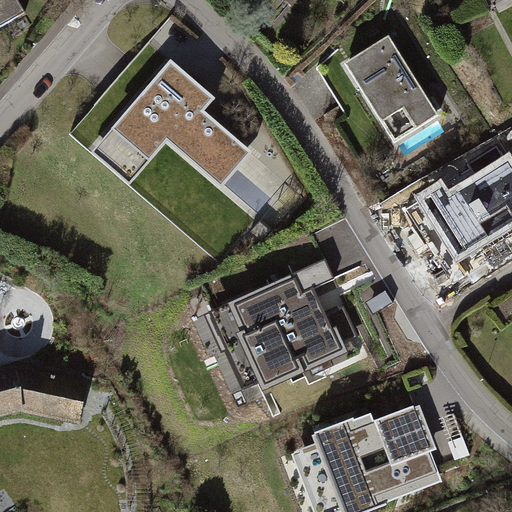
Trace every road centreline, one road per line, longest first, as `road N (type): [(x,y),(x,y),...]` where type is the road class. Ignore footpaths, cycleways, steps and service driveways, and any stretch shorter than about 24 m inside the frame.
road 1 (residential): [(187,0),(280,77),(441,346),(511,428)]
road 2 (residential): [(114,0),(0,123)]
